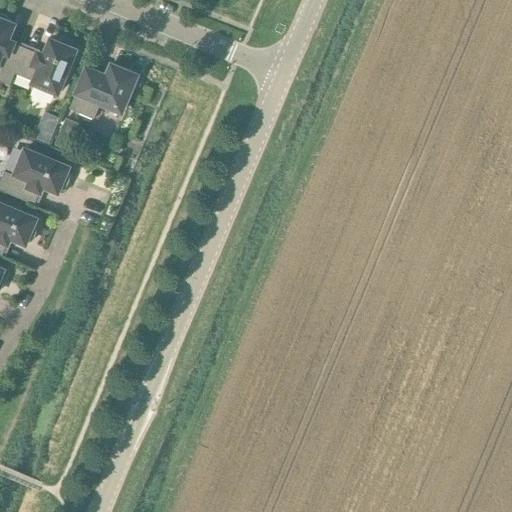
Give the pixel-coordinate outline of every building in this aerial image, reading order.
[(14,74),(25,48),(6,41),(13,25),(10,24),(11,21),(9,19),(8,18),(5,16),(2,15),(1,14),(0,13),(0,68),(1,69),(0,70),(0,82),(9,86),(14,74)] [(25,48),(14,74),(32,82),(31,84),(57,95),(74,51),(71,50),(72,47),(71,46),(70,45),(68,42),(67,42),(64,40),(61,39),(58,39),(56,39),(53,39),(52,42),(49,40),(43,56),(25,48)] [(124,71),(110,65),(105,77),(85,69),(68,109),(93,120),(99,105),(120,113),(130,90),(133,90),(136,89),(139,87),(140,84),(140,80),(139,77),(136,75),(125,70),(124,71)] [(65,119),(54,144),(67,150),(71,140),(65,137),(72,121),(65,119)] [(39,132),(37,140),(48,145),(53,133),(46,130),(39,132)] [(69,176),(69,174),(69,172),(66,171),(67,168),(24,150),(13,175),(4,171),(0,180),(0,191),(34,205),(41,187),(57,193),(58,190),(61,191),(62,190),(64,188),(65,187),(66,185),(67,184),(68,181),(69,179),(69,177),(69,176)] [(36,227),(36,225),(36,224),(33,223),(35,219),(0,204),(0,256),(1,257),(9,238),(24,245),(25,242),(28,243),(31,241),(33,238),(34,237),(34,235),(35,234),(36,232),(36,230),(36,229),(36,227)]
